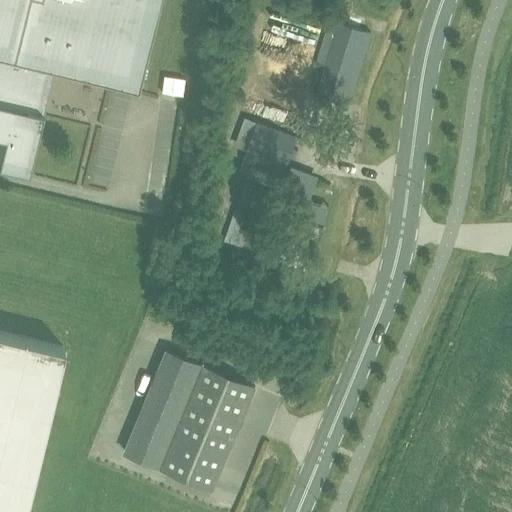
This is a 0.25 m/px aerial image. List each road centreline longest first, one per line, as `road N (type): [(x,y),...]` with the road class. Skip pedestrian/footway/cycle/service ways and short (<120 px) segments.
road 1 (primary): [(297,511),(398,250),(443,0)]
road 2 (unclassified): [(0,173),(123,203),(143,107)]
